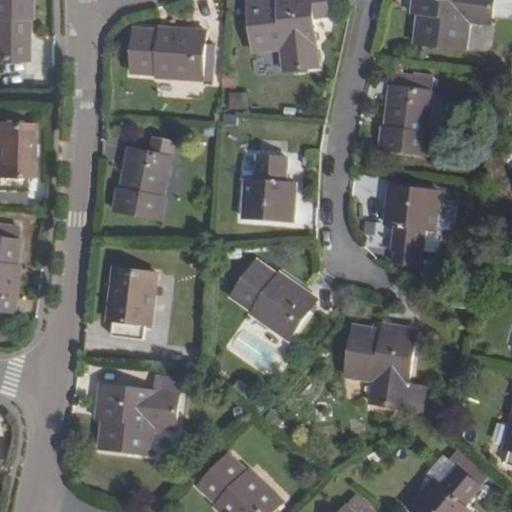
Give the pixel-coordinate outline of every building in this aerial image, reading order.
[(0,0),(0,60),(27,61),(28,44),(23,44),(23,20),(28,20),(31,20),(31,0),(0,0)] [(250,2),(255,53),(283,50),(290,50),(292,73),(321,70),(315,16),(323,15),(321,0),(278,0),(250,2)] [(415,0),(415,1),(421,1),(420,16),(417,45),(466,50),(469,22),(470,16),(494,19),(496,0),(415,0)] [(494,19),(470,16),(469,22),(493,25),(494,19)] [(204,83),(208,32),(168,29),(168,34),(160,33),(135,31),(132,73),(158,75),(157,79),(204,83)] [(290,50),(283,50),(286,73),(292,73),(290,50)] [(415,77),(394,74),(392,88),(414,91),(415,77)] [(390,104),(395,105),(391,130),(387,129),(383,128),(381,151),(431,156),(433,134),(430,134),(437,79),(415,77),(414,91),(392,88),(390,104)] [(31,178),(33,127),(0,125),(0,192),(26,193),(27,178),(31,178)] [(126,167),(132,168),(127,192),(122,191),(119,191),(115,212),(163,222),(167,201),(165,200),(173,159),(129,151),(126,167)] [(298,186),(288,186),(290,160),(260,157),(258,183),(248,182),(244,219),(295,224),(298,186)] [(132,168),(126,167),(122,191),(127,192),(132,168)] [(392,189),(387,226),(397,227),(394,252),(396,252),(394,265),(421,268),(423,256),(424,256),(427,230),(438,231),(442,194),(392,189)] [(17,298),(15,298),(17,274),(13,274),(14,265),(19,226),(0,224),(0,312),(15,314),(17,298)] [(292,341),(320,301),(287,278),(285,281),(278,277),(258,262),(234,297),(255,312),(253,315),(292,341)] [(159,276),(116,271),(110,322),(115,322),(113,338),(146,342),(148,326),(153,326),(159,276)] [(287,278),(280,273),(278,277),(285,281),(287,278)] [(400,328),(385,325),(383,331),(399,334),(400,328)] [(356,326),(348,376),(375,380),(382,381),(378,405),(423,412),(427,389),(410,387),(419,332),(400,328),(399,334),(383,331),(356,326)] [(99,406),(106,407),(104,422),(101,451),(151,456),(154,428),(155,421),(178,424),(183,379),(159,376),(158,392),(101,387),(99,406)] [(382,381),(375,380),(372,404),(378,405),(382,381)] [(106,407),(99,406),(98,421),(104,422),(106,407)] [(178,424),(155,421),(154,428),(178,430),(178,424)] [(230,457),(201,486),(220,505),(226,511),(224,511),(277,511),(285,504),(252,471),(249,474),(230,457)] [(471,511),(466,507),(483,488),(460,467),(443,487),(436,481),(411,509),(414,511),(471,511)] [(374,511),(375,511),(357,496),(342,511),(374,511)]
